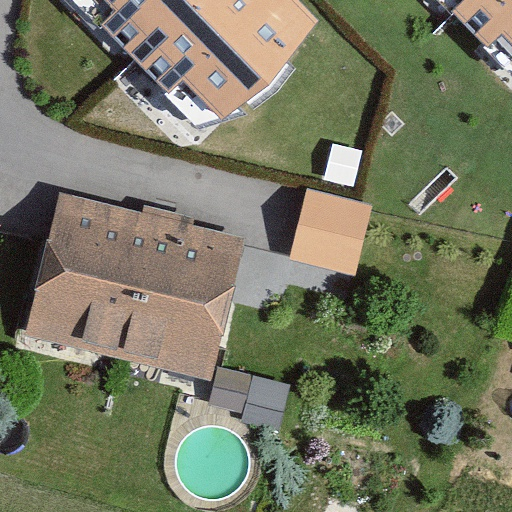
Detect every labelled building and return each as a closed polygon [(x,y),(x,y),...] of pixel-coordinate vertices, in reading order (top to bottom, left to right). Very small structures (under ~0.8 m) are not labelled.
[(287,0),(90,0),(220,130),(319,32),(287,0)] [(511,0),(456,0),(511,58),(511,0)] [(291,262),(355,279),(374,209),(309,192),(291,262)] [(246,245),(53,198),(20,335),(212,382),(246,245)] [(281,416),(287,378),(218,368),(212,406),(281,416)]
